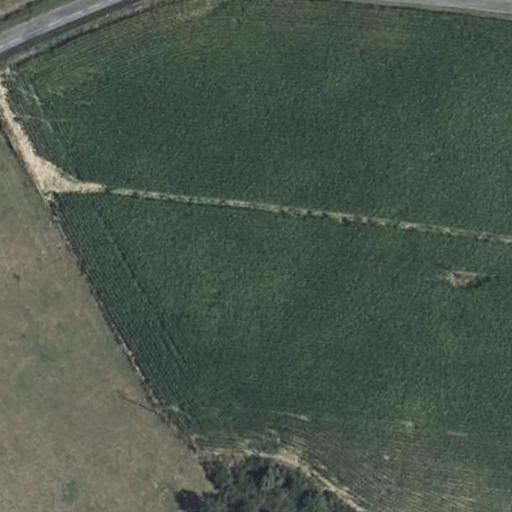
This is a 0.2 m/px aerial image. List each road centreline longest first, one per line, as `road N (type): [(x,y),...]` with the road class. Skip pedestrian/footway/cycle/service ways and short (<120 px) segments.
road 1 (tertiary): [(0,50),(113,0)]
road 2 (unclassified): [(390,0),(511,13)]
